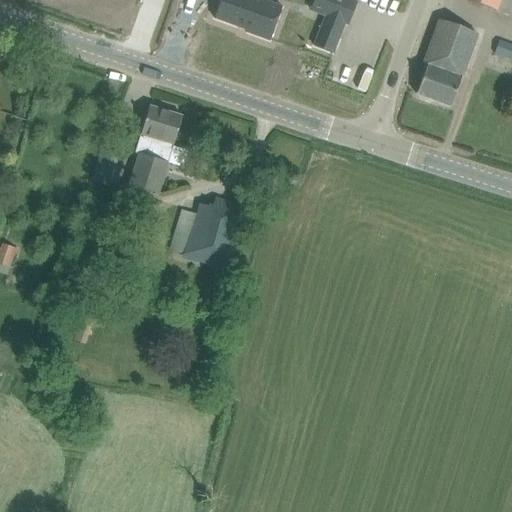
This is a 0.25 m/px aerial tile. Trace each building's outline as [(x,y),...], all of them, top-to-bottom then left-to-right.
[(221,0),(214,19),(247,31),(246,32),(270,41),(282,7),(262,0),(221,0)] [(357,2),(350,0),(329,0),(324,15),(326,16),(314,46),(333,53),(344,23),(348,25),(357,2)] [(511,16),(511,0),(464,0),(511,17),(511,16)] [(451,107),(477,34),(440,20),(424,64),(427,65),(416,94),(451,107)] [(511,58),(511,45),(500,41),(495,53),(511,58)] [(133,190),(157,198),(182,116),(149,107),(135,153),(138,153),(128,187),(134,188),(133,190)] [(104,142),(90,180),(111,187),(112,182),(117,184),(123,168),(116,166),(122,149),(104,142)] [(228,269),(242,227),(248,208),(216,198),(212,208),(200,204),(197,215),(183,210),(169,249),(228,269)] [(0,273),(7,275),(9,267),(10,267),(15,253),(17,253),(18,249),(2,244),(1,248),(0,247),(0,273)] [(121,272),(115,293),(140,300),(157,305),(163,284),(146,279),(121,272)] [(101,297),(89,294),(82,315),(94,319),(101,297)] [(93,321),(81,317),(74,341),(85,345),(93,321)]
